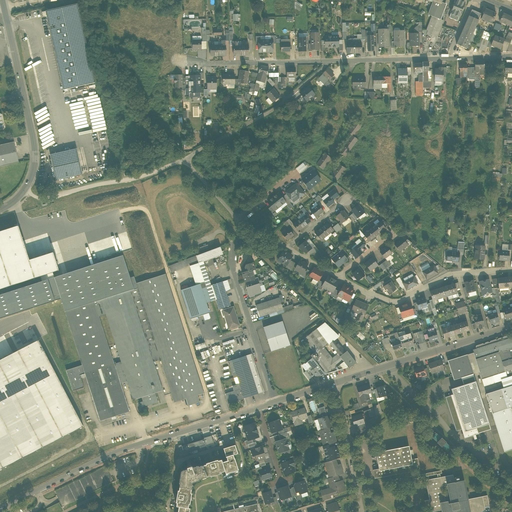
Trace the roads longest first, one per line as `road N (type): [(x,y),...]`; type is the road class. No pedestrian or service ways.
road 1 (residential): [(0,509),(112,453),(257,408)]
road 2 (residential): [(1,0),(34,145),(35,162),(15,201)]
road 3 (residential): [(329,384),(511,326)]
road 4 (residential): [(511,269),(453,273),(396,302),(338,276)]
road 5 (residential): [(329,61),(273,110),(184,158)]
road 6 (track): [(184,158),(151,175),(42,199),(24,190)]
road 7 (residential): [(232,243),(231,266),(274,402)]
road 8 (residential): [(511,57),(353,61)]
road 9 (residential): [(329,61),(184,65)]
road 10 (residential): [(358,511),(329,384)]
